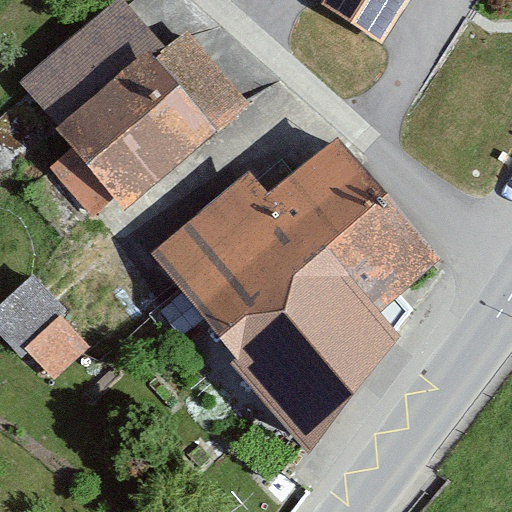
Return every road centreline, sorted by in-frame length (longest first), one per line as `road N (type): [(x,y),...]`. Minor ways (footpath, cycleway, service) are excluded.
road 1 (track): [(210,0),(368,140),(511,287)]
road 2 (tertiary): [(353,511),(511,307)]
